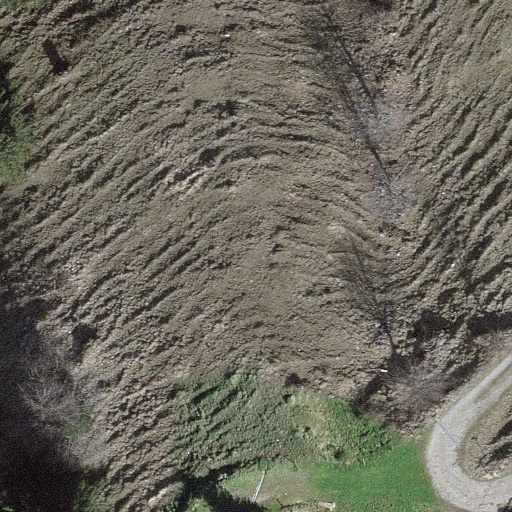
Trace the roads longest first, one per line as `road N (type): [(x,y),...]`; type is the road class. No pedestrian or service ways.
road 1 (track): [(449,477),(306,481),(245,491),(207,511)]
road 2 (track): [(511,366),(447,436),(449,477)]
